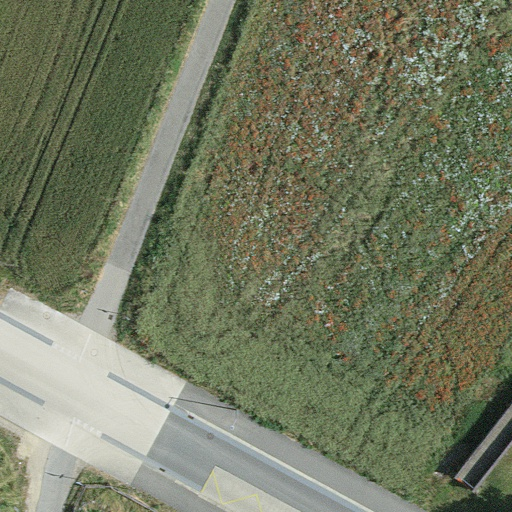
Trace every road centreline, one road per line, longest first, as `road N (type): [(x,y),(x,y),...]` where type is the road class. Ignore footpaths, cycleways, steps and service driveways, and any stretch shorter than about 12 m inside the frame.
road 1 (residential): [(233,0),(81,390)]
road 2 (unclassified): [(81,390),(301,511)]
road 3 (track): [(50,511),(81,390)]
